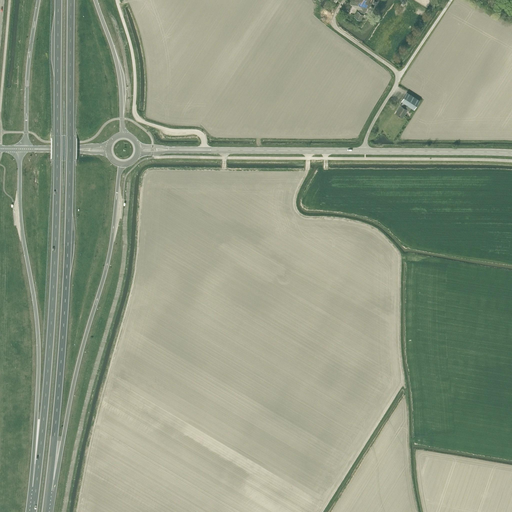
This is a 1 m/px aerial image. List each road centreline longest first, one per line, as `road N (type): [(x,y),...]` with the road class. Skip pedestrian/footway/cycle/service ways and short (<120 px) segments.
road 1 (trunk): [(48,490),(69,238),(70,0)]
road 2 (trunk): [(58,0),(55,250),(35,487)]
road 3 (track): [(417,511),(398,252),(367,226),(297,213),(307,158)]
road 4 (trunk): [(19,148),(38,340),(35,487)]
road 5 (secondary): [(511,153),(176,149)]
road 6 (trunk): [(48,490),(108,258),(122,164)]
road 7 (trunk): [(38,0),(25,148)]
road 8 (trunk): [(122,135),(120,80),(95,0)]
